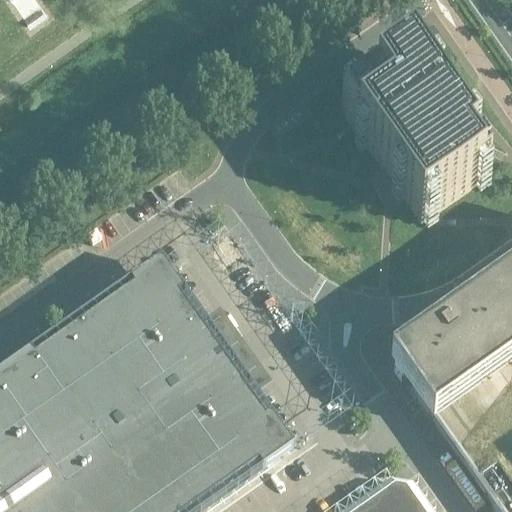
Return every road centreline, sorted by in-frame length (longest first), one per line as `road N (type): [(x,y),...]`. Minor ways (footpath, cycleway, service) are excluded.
road 1 (unclassified): [(0,344),(229,180)]
road 2 (residential): [(420,0),(263,115),(243,139),(229,180)]
road 3 (residential): [(338,301),(284,261),(229,180)]
road 4 (residential): [(511,255),(433,304),(361,309)]
road 5 (unclassified): [(281,511),(396,432)]
